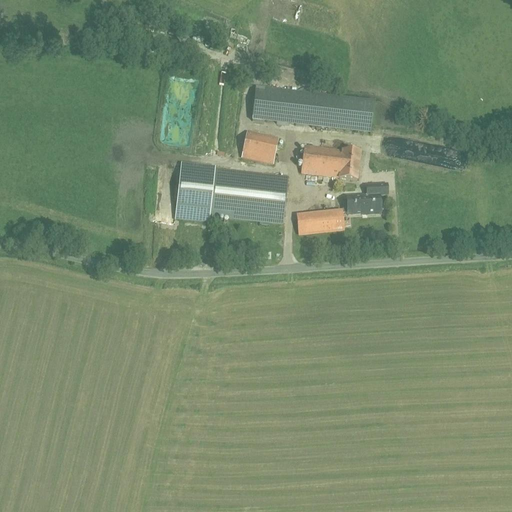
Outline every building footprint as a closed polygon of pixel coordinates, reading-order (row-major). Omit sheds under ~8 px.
[(204,61),(176,55),(174,66),(202,71),(204,61)] [(370,134),(373,102),(255,89),(252,121),(370,134)] [(247,133),(241,159),(273,166),(279,139),(258,134),(247,132),(247,133)] [(360,153),(342,152),(304,148),(301,175),(339,179),(357,182),(360,153)] [(163,164),(164,153),(154,152),(153,163),(163,164)] [(181,166),(175,219),(209,222),(210,218),(218,219),(271,224),(284,225),(285,212),(289,178),(277,177),(223,171),(215,170),(215,168),(191,165),(191,167),(181,166)] [(347,198),(342,198),(343,214),(347,213),(348,215),(367,214),(367,215),(380,215),(379,195),(366,196),(347,197),(347,198)] [(341,214),(299,219),(294,219),(296,239),(344,234),(341,214)]
